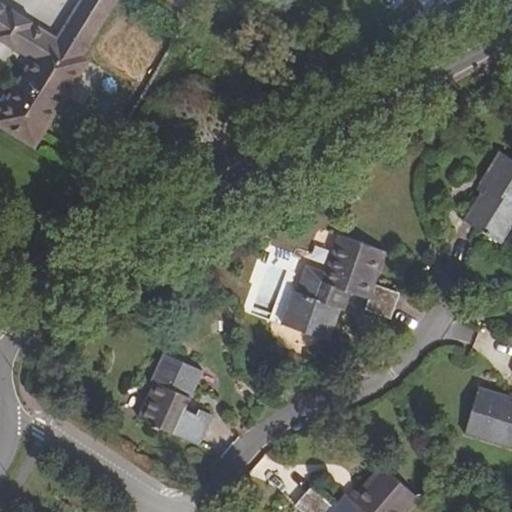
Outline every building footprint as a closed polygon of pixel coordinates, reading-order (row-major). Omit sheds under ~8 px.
[(85,60),(77,56),(111,0),(0,0),(0,36),(35,58),(0,114),(0,124),(33,145),(85,60)] [(482,196),(466,222),(501,243),(511,224),(511,159),(500,152),(482,184),(488,189),(484,196),(482,196)] [(295,290),(283,324),(329,340),(347,292),(369,300),(366,310),(391,318),(400,294),(375,285),(386,253),(340,235),(323,281),(306,275),(299,292),(295,290)] [(203,371),(165,354),(152,383),(158,386),(144,419),(200,444),(214,415),(201,409),(199,415),(186,410),(203,371)] [(511,403),(509,403),(511,398),(480,389),(466,434),(511,448),(511,403)] [(281,489),(290,477),(262,457),(253,469),(281,489)] [(407,511),(419,499),(382,466),(359,493),(361,496),(356,501),(347,493),(336,504),(314,485),(295,505),(302,511),(407,511)]
